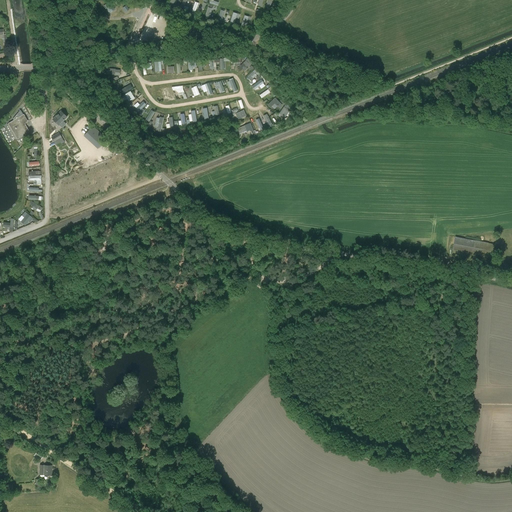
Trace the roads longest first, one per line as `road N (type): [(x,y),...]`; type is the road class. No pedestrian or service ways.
road 1 (tertiary): [(511,283),(237,232),(174,187),(48,73)]
road 2 (track): [(149,0),(132,50),(153,101),(166,107),(241,93),(229,74),(145,82)]
road 3 (tertiary): [(48,73),(78,55),(249,41),(295,0)]
road 4 (track): [(0,420),(142,511)]
road 5 (track): [(48,73),(36,107),(44,132),(25,148),(22,203),(0,215)]
